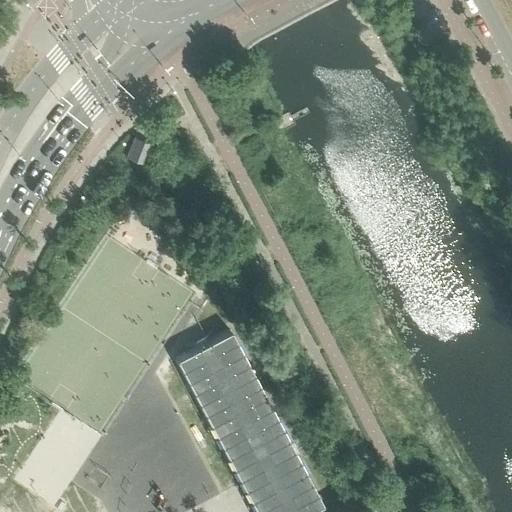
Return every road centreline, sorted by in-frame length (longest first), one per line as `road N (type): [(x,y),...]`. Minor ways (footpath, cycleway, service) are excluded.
road 1 (secondary): [(0,245),(47,164),(157,42)]
road 2 (secondary): [(102,16),(35,86),(0,140)]
